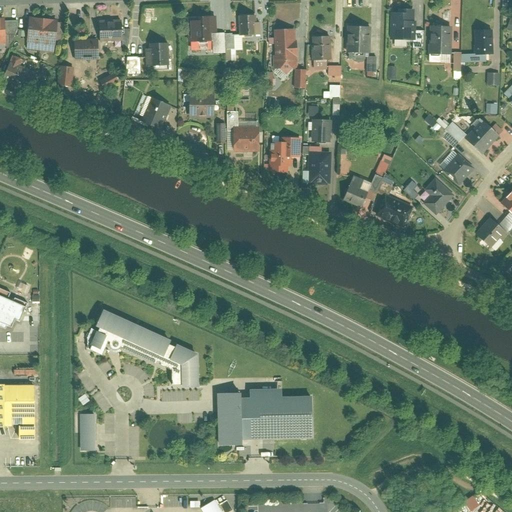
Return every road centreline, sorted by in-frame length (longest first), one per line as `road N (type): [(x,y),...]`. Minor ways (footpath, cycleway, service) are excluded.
road 1 (primary): [(0,173),(346,329),(511,423)]
road 2 (unclassified): [(378,511),(356,489),(330,479),(0,483)]
road 3 (residential): [(442,256),(208,163),(192,145)]
road 4 (residential): [(511,154),(442,256)]
